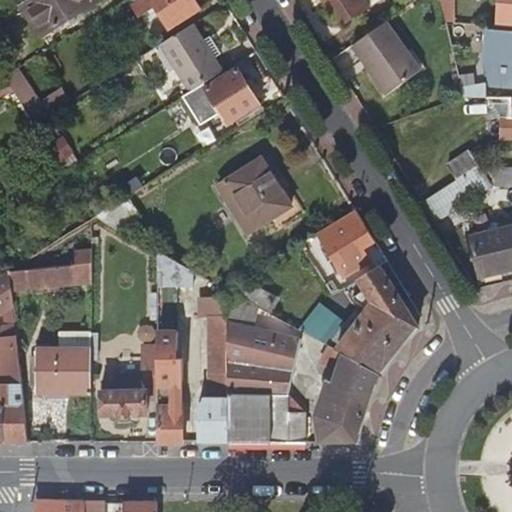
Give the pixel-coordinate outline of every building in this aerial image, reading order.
[(99,0),(30,0),(20,7),(40,37),(99,0)] [(199,9),(193,0),(151,0),(168,28),(199,9)] [(345,25),(368,11),(361,0),(322,0),(325,5),(330,2),(345,25)] [(411,0),(417,10),(432,0),(411,0)] [(439,0),(445,24),(452,24),(451,0),(439,0)] [(511,26),(511,0),(499,0),(498,25),(511,26)] [(203,41),(193,25),(161,45),(191,92),(222,73),(214,59),(220,54),(210,37),(203,41)] [(390,27),(353,49),(372,79),(376,77),(389,98),(422,78),(390,27)] [(503,86),(511,87),(511,35),(486,32),(483,62),(505,64),(503,86)] [(19,69),(5,78),(14,91),(35,124),(60,108),(70,102),(61,87),(40,101),(19,69)] [(259,106),(236,70),(205,89),(212,101),(224,121),(227,125),(259,106)] [(0,100),(14,91),(5,78),(0,80),(0,100)] [(498,135),(511,135),(511,94),(501,93),(498,135)] [(218,124),(224,121),(212,101),(206,104),(218,124)] [(63,136),(48,146),(65,171),(78,163),(73,154),(74,154),(63,136)] [(458,180),(480,167),(470,149),(447,163),(458,180)] [(288,206),(259,159),(217,184),(246,233),(288,206)] [(487,185),(482,165),(480,167),(458,180),(422,202),(432,219),(487,185)] [(511,167),(482,165),(487,185),(511,187),(511,167)] [(142,218),(129,196),(94,218),(95,219),(119,232),(142,218)] [(375,241),(356,212),(334,226),(342,238),(324,248),(342,279),(347,287),(349,285),(345,278),(370,262),(362,249),(375,241)] [(511,228),(498,232),(507,271),(511,269),(511,228)] [(479,278),(507,271),(498,232),(470,237),(479,278)] [(73,247),(72,254),(90,251),(90,243),(73,247)] [(7,272),(9,291),(91,283),(90,251),(72,254),(68,255),(69,265),(7,272)] [(192,272),(156,252),(156,282),(191,282),(192,272)] [(375,270),(360,278),(349,285),(347,287),(345,288),(354,304),(361,307),(367,310),(336,351),(381,375),(394,358),(420,327),(380,266),(375,270)] [(0,314),(11,307),(9,291),(7,272),(0,276),(0,314)] [(255,307),(268,313),(275,298),(251,284),(245,288),(240,298),(255,307)] [(240,298),(228,291),(228,300),(228,310),(251,318),(255,307),(240,298)] [(199,443),(228,443),(228,396),(228,325),(228,310),(228,300),(199,300),(199,319),(208,320),(208,401),(199,402),(199,443)] [(321,306),(300,331),(330,347),(347,325),(321,306)] [(330,347),(336,351),(367,310),(361,307),(347,325),(330,347)] [(228,310),(228,325),(247,330),(251,318),(228,310)] [(0,443),(27,443),(13,324),(0,324),(0,443)] [(228,396),(287,397),(305,344),(247,330),(228,325),(228,396)] [(59,350),(91,350),(91,333),(58,332),(59,350)] [(318,444),(358,444),(370,402),(381,375),(336,351),(330,347),(321,365),(339,375),(333,385),(338,387),(326,416),(318,417),(318,444)] [(156,414),(156,443),(182,443),(181,348),(156,348),(156,363),(156,398),(156,414)] [(37,394),(91,394),(91,350),(59,350),(35,350),(37,394)] [(130,417),(131,414),(147,414),(146,398),(156,398),(156,363),(142,363),(143,387),(143,393),(116,393),(102,393),(102,414),(118,415),(118,416),(130,417)] [(267,444),(305,444),(304,412),(287,397),(228,396),(228,443),(267,444)]
